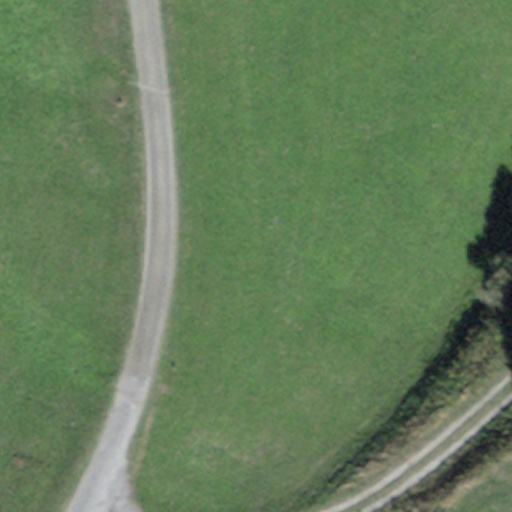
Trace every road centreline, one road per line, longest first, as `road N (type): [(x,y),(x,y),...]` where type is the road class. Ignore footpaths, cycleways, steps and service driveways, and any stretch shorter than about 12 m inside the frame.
road 1 (track): [(147,391),(170,186),(138,0)]
road 2 (track): [(511,390),(353,511)]
road 3 (residential): [(95,511),(147,391)]
